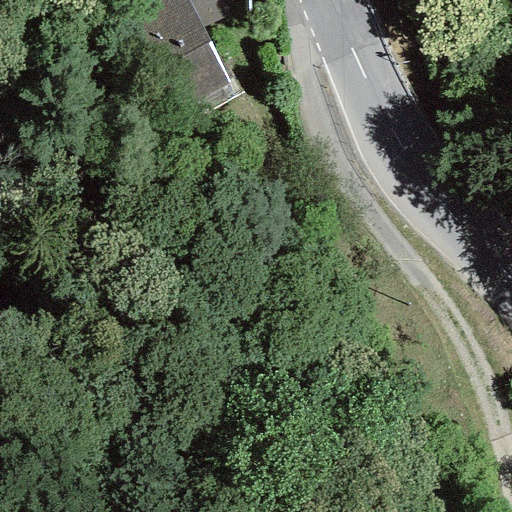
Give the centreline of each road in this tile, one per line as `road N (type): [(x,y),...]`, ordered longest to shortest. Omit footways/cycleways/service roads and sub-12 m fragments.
road 1 (track): [(451,511),(396,405),(70,0)]
road 2 (track): [(322,0),(306,67),(331,159),(414,270),(497,408),(511,508)]
road 3 (tertiary): [(511,286),(427,204),(378,132),(329,0)]
